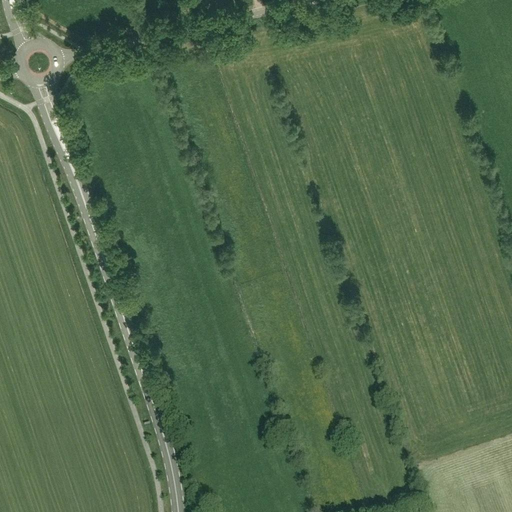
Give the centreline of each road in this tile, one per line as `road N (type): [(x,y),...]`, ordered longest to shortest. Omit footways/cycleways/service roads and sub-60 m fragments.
road 1 (tertiary): [(177,511),(156,411),(41,84)]
road 2 (unclassified): [(59,60),(319,0)]
